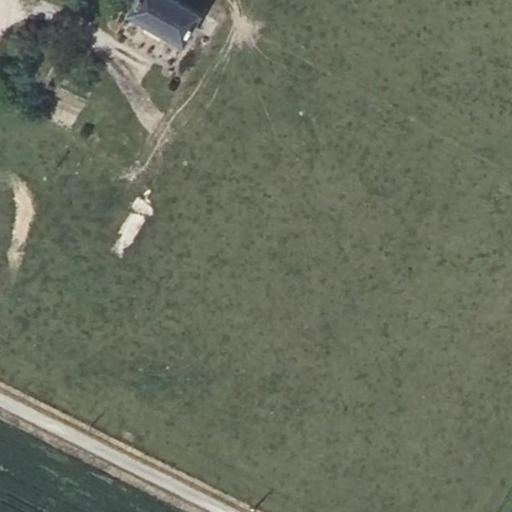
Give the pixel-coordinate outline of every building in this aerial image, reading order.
[(212,7),(199,0),(146,0),(143,7),(195,37),(212,7)] [(60,72),(48,102),(79,114),(91,84),(60,72)] [(190,138),(163,186),(191,202),(218,153),(190,138)] [(163,186),(137,171),(106,226),(132,241),(163,186)] [(191,202),(163,186),(132,241),(124,256),(151,272),(191,202)]
